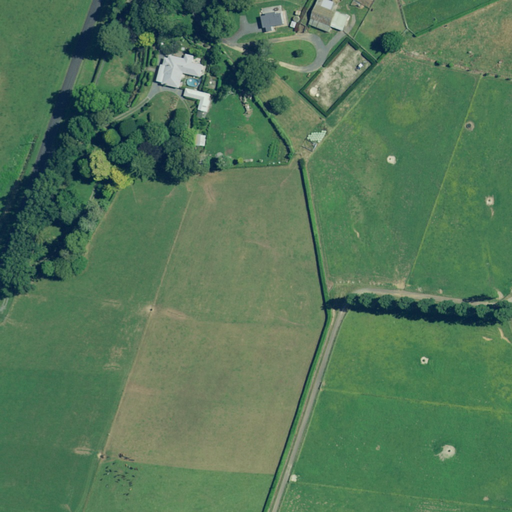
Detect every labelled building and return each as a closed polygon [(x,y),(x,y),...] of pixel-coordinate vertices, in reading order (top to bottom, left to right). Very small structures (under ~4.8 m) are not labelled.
[(332,27),(340,30),(342,25),(348,28),(352,18),(333,10),(336,3),(329,0),(326,0),(324,7),(320,5),(312,25),(330,32),(332,27)] [(187,59),(172,56),(171,59),(168,58),(166,65),(169,66),(164,84),(181,88),(185,73),(202,77),(205,66),(194,63),(196,56),(188,54),(187,59)] [(203,100),(199,117),(205,118),(206,112),(208,113),(213,95),(188,88),(186,96),(203,100)] [(324,135),(320,133),(315,140),(319,142),(324,135)] [(319,145),(308,139),(305,146),(316,151),(319,145)]
